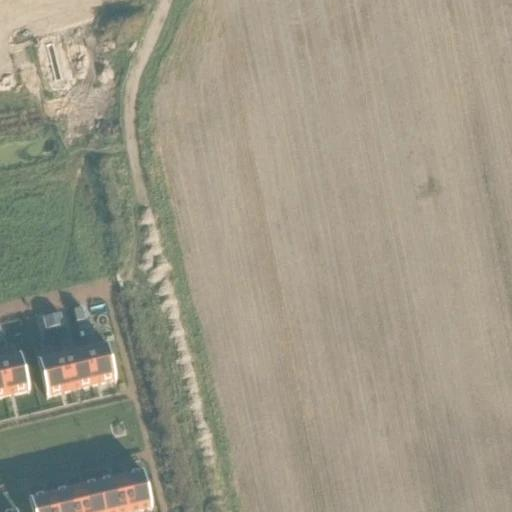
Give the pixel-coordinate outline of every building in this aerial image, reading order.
[(83,35),(31,48),(45,104),(92,92),(97,90),(83,35)] [(81,311),(73,313),(76,325),(84,323),(81,311)] [(59,316),(51,318),(54,330),(62,328),(59,316)] [(51,318),(43,320),(46,332),(54,330),(51,318)] [(105,347),(82,353),(91,390),(114,384),(114,385),(115,385),(106,346),(105,346),(105,347)] [(82,353),(60,358),(69,395),(91,390),(82,353)] [(18,358),(0,362),(0,383),(4,400),(27,395),(27,396),(29,396),(19,356),(18,357),(18,358)] [(38,362),(37,362),(46,402),(47,401),(47,400),(69,395),(60,358),(38,363),(38,362)] [(141,475),(118,480),(125,511),(148,511),(150,511),(149,511),(151,511),(142,473),(141,474),(141,475)] [(125,511),(118,480),(96,486),(102,511),(125,511)] [(102,511),(96,486),(74,491),(78,511),(102,511)] [(78,511),(74,491),(51,496),(55,511),(78,511)] [(30,500),(28,500),(31,511),(55,511),(51,496),(30,501),(30,500)]
